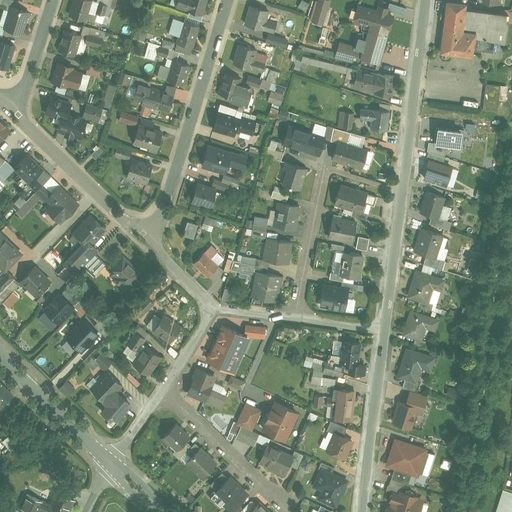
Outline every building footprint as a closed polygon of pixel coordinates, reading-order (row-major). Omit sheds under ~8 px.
[(14,1),(12,0),(0,0),(0,4),(7,7),(6,11),(10,12),(12,7),(14,1)] [(92,0),(91,0),(74,0),(70,15),(86,20),(92,0)] [(206,0),(178,0),(177,7),(190,11),(202,14),(203,14),(206,0)] [(300,0),(297,7),(305,11),(309,4),(300,0)] [(330,1),(325,0),(319,0),(313,21),(323,24),(330,1)] [(509,14),(465,9),(465,4),(448,2),(442,51),(473,55),(473,49),(494,51),(495,42),(505,44),(509,14)] [(107,5),(100,3),(97,13),(104,15),(107,6),(107,5)] [(406,8),(390,3),(388,9),(404,14),(406,8)] [(269,11),(252,5),(247,24),(263,29),(263,28),(275,32),(277,23),(266,20),(269,11)] [(360,49),(340,43),(337,53),(326,50),(324,55),(378,69),(393,16),(386,14),(388,9),(380,7),(378,12),(359,6),(355,22),(363,24),(363,27),(365,35),(360,49)] [(12,7),(10,12),(5,29),(22,34),(29,12),(12,7)] [(202,14),(190,11),(188,16),(202,20),(203,15),(203,14),(202,14)] [(200,26),(184,21),(178,42),(192,47),(196,34),(197,34),(200,26)] [(132,39),(144,40),(146,27),(134,25),(132,39)] [(101,30),(90,26),(88,34),(99,37),(101,30)] [(82,35),(65,30),(59,50),(76,56),(81,38),(82,35)] [(263,41),(283,48),(286,39),(266,33),(263,41)] [(88,34),(86,40),(85,43),(86,43),(101,48),(103,39),(99,37),(88,34)] [(81,38),(76,56),(82,58),(86,43),(85,43),(86,40),(81,38)] [(1,42),(0,41),(0,67),(7,70),(15,46),(1,42)] [(257,49),(240,44),(234,63),(251,68),(254,59),(257,49)] [(169,49),(160,46),(158,54),(167,57),(169,49)] [(358,69),(303,55),(302,61),(347,73),(346,78),(355,80),(358,69)] [(266,63),(254,59),(251,68),(264,71),(266,63)] [(190,65),(175,61),(169,80),(184,84),(190,65)] [(74,67),(59,63),(54,81),(68,85),(69,84),(78,87),(83,72),(73,69),(74,67)] [(102,69),(90,65),(87,71),(100,75),(102,69)] [(377,74),(358,69),(355,80),(354,85),(375,90),(375,94),(392,96),(393,94),(394,83),(395,76),(378,74),(377,74)] [(241,78),(226,73),(223,84),(222,83),(219,92),(235,97),(236,97),(240,84),(241,78)] [(152,80),(133,75),(130,85),(137,87),(139,83),(150,86),(152,80)] [(263,80),(250,75),(247,82),(260,86),(263,80)] [(150,86),(139,83),(137,87),(134,97),(148,101),(148,99),(154,101),(152,105),(169,110),(174,95),(158,90),(158,89),(150,86)] [(102,106),(110,108),(114,86),(106,84),(102,106)] [(243,85),(240,84),(236,97),(235,97),(234,101),(240,103),(245,105),(245,104),(251,88),(243,85)] [(500,86),(487,85),(483,110),(497,112),(500,86)] [(71,104),(51,97),(46,113),(62,119),(66,120),(68,114),(71,104)] [(253,107),(245,104),(245,105),(240,103),(238,109),(251,113),(253,107)] [(103,110),(87,104),(84,113),(94,116),(93,119),(99,121),(103,110)] [(373,109),(361,107),(359,118),(371,119),(373,109)] [(269,108),(268,115),(275,116),(276,110),(269,108)] [(379,109),(373,108),(373,109),(371,119),(370,127),(387,129),(390,110),(379,109)] [(110,111),(103,109),(103,110),(99,121),(106,124),(110,111)] [(277,118),(284,120),(287,112),(280,110),(277,118)] [(237,117),(220,112),(220,111),(219,111),(219,112),(214,128),(214,129),(215,129),(234,135),(235,134),(234,134),(236,128),(251,132),(252,133),(253,133),(256,121),(239,116),(238,115),(238,117),(237,117)] [(139,117),(122,112),(120,119),(136,125),(139,117)] [(353,113),(344,112),(344,118),(343,127),(351,128),(353,113)] [(87,120),(68,114),(66,120),(62,119),(58,130),(66,133),(65,135),(73,137),(74,135),(81,138),(87,120)] [(262,123),(256,121),(253,133),(258,134),(259,135),(259,134),(263,123),(262,122),(262,123)] [(163,132),(140,125),(135,142),(150,146),(149,148),(157,151),(163,132)] [(334,127),(328,125),(324,137),(325,137),(324,138),(331,140),(334,127)] [(312,133),(290,126),(284,142),(287,143),(287,144),(319,154),(324,138),(325,137),(324,137),(324,138),(312,134),(312,133)] [(434,142),(434,145),(446,147),(462,148),(464,129),(436,126),(434,142)] [(351,132),(334,127),(331,140),(338,142),(338,141),(348,144),(351,132)] [(284,142),(271,138),(269,147),(284,152),(287,144),(287,143),(284,142)] [(348,144),(338,141),(338,142),(333,158),(362,168),(368,150),(348,144)] [(428,142),(427,151),(428,151),(445,156),(446,147),(434,145),(434,142),(428,142)] [(99,146),(91,154),(96,159),(104,151),(99,146)] [(231,153),(209,146),(204,165),(226,172),(229,163),(231,153)] [(132,151),(117,147),(115,154),(130,159),(132,151)] [(284,152),(269,147),(267,154),(282,159),(284,152)] [(426,159),(429,160),(443,164),(445,157),(445,156),(428,151),(426,159)] [(247,157),(231,152),(231,153),(229,163),(244,167),(247,157)] [(27,155),(16,167),(30,181),(36,176),(43,169),(27,155)] [(152,165),(132,159),(127,176),(137,179),(137,178),(147,181),(146,182),(147,182),(152,165)] [(427,167),(424,178),(445,185),(451,167),(443,164),(429,160),(426,167),(427,167)] [(307,168),(287,162),(285,169),(288,170),(283,183),(290,185),(300,189),(304,177),(303,177),(306,168),(307,169),(307,168)] [(44,184),(36,176),(30,181),(29,183),(37,191),(44,184)] [(233,185),(215,179),(213,185),(230,191),(233,185)] [(218,189),(198,183),(193,201),(201,203),(201,201),(213,205),(218,189)] [(53,192),(44,184),(37,191),(36,193),(45,201),(47,199),(53,192)] [(368,193),(341,184),(336,203),(354,208),(362,211),(365,203),(368,193)] [(73,198),(60,185),(53,192),(47,199),(52,204),(60,211),(73,198)] [(288,195),(273,190),(271,196),(286,201),(288,195)] [(444,196),(428,191),(421,213),(431,216),(437,218),(444,196)] [(378,196),(368,193),(365,203),(372,205),(375,206),(378,196)] [(73,198),(60,211),(52,204),(48,209),(61,222),(78,204),(73,198)] [(300,205),(279,202),(275,225),(295,229),(300,205)] [(372,205),(365,203),(362,211),(369,213),(372,205)] [(362,211),(354,208),(352,214),(367,219),(369,213),(362,211)] [(105,229),(91,216),(75,233),(86,244),(89,246),(91,244),(105,229)] [(205,216),(201,228),(212,232),(216,219),(205,216)] [(437,218),(431,216),(429,223),(442,227),(445,220),(437,218)] [(357,222),(333,217),(330,236),(353,241),(357,222)] [(199,224),(188,221),(183,235),(194,238),(199,224)] [(268,225),(254,223),(253,229),(267,231),(268,225)] [(442,235),(423,228),(415,251),(426,255),(434,257),(442,235)] [(267,231),(253,229),(252,235),(266,237),(267,231)] [(0,233),(0,265),(5,270),(21,253),(0,233)] [(370,238),(359,236),(357,248),(367,250),(370,238)] [(292,241),(269,237),(267,249),(269,249),(267,260),(288,263),(289,255),(288,255),(290,242),(291,243),(292,241)] [(345,245),(332,243),(331,249),(343,252),(343,251),(344,251),(345,245)] [(77,254),(77,255),(85,263),(97,250),(91,244),(89,246),(86,244),(77,254)] [(213,245),(206,252),(211,258),(219,250),(213,245)] [(205,251),(194,262),(208,276),(219,265),(211,258),(206,252),(205,251)] [(344,251),(343,251),(343,252),(339,273),(339,274),(345,275),(359,278),(364,255),(344,251)] [(75,252),(65,262),(75,273),(85,263),(77,255),(77,254),(75,252)] [(97,255),(96,254),(84,266),(94,275),(106,263),(105,263),(96,255),(97,255)] [(434,257),(426,255),(423,263),(437,268),(440,258),(434,257)] [(127,261),(124,258),(124,257),(123,256),(116,264),(118,266),(114,271),(111,269),(111,270),(112,271),(111,272),(113,274),(114,273),(120,279),(118,282),(125,289),(141,273),(133,266),(133,267),(128,262),(128,261),(128,260),(127,261)] [(257,258),(243,256),(242,262),(256,264),(257,258)] [(445,260),(440,258),(437,268),(442,269),(445,260)] [(242,262),(234,260),(231,269),(241,271),(241,268),(254,271),(256,264),(242,262)] [(35,266),(21,280),(37,296),(51,282),(35,266)] [(282,276),(259,271),(254,296),(256,296),(256,297),(264,299),(276,301),(278,292),(277,292),(280,276),(281,276),(282,276)] [(443,279),(417,271),(414,281),(415,281),(413,286),(412,286),(409,296),(420,299),(428,302),(428,301),(432,286),(440,289),(443,279)] [(339,273),(332,272),(330,278),(343,281),(344,281),(345,275),(339,274),(339,273)] [(9,273),(0,282),(0,288),(2,291),(3,291),(2,290),(14,278),(15,278),(9,273)] [(3,291),(2,291),(0,293),(0,297),(4,301),(21,284),(15,278),(3,291)] [(344,281),(343,281),(342,287),(349,288),(357,290),(358,284),(344,281)] [(342,287),(324,284),(322,300),(330,301),(329,307),(345,310),(349,288),(342,287)] [(82,297),(70,285),(63,292),(64,293),(62,295),(73,305),(75,303),(76,304),(82,297)] [(61,294),(56,300),(54,299),(50,304),(51,305),(46,310),(59,322),(74,306),(73,305),(62,295),(61,294)] [(264,299),(256,297),(256,296),(254,296),(252,295),(251,304),(263,306),(264,299)] [(147,296),(134,311),(141,318),(154,303),(147,296)] [(428,302),(420,299),(418,306),(431,310),(433,303),(428,301),(428,302)] [(438,320),(412,311),(411,312),(412,312),(409,320),(404,334),(416,338),(421,339),(422,339),(425,326),(434,329),(434,330),(435,330),(438,320)] [(181,327),(164,315),(154,330),(171,341),(181,327)] [(83,319),(67,336),(82,350),(97,333),(83,319)] [(248,336),(224,325),(209,360),(232,371),(248,336)] [(145,338),(136,332),(132,338),(141,344),(145,338)] [(161,356),(146,346),(146,347),(141,344),(132,338),(128,345),(137,351),(137,350),(141,353),(139,357),(137,356),(133,362),(135,363),(134,365),(149,374),(161,356)] [(421,339),(416,338),(414,343),(424,346),(426,340),(422,339),(421,339)] [(361,343),(343,341),(341,363),(350,364),(349,371),(364,373),(365,365),(358,364),(361,343)] [(97,348),(84,360),(93,368),(98,363),(105,370),(111,364),(101,354),(102,353),(97,348)] [(434,357),(407,349),(399,375),(406,377),(417,380),(421,366),(431,369),(434,357)] [(345,366),(327,361),(324,370),(342,376),(345,366)] [(213,375),(198,368),(194,378),(195,378),(189,392),(189,393),(189,392),(205,399),(205,400),(220,407),(226,394),(211,388),(212,385),(209,384),(213,375)] [(108,371),(97,382),(99,384),(93,390),(106,403),(113,396),(112,395),(116,391),(121,385),(122,386),(123,385),(108,371)] [(129,374),(126,377),(137,387),(140,384),(129,374)] [(246,382),(232,376),(229,383),(243,389),(246,382)] [(336,379),(312,376),(311,383),(335,386),(336,379)] [(417,380),(406,377),(403,387),(411,389),(417,391),(420,381),(417,380)] [(0,382),(0,409),(14,395),(0,382)] [(75,389),(67,382),(61,388),(69,396),(75,389)] [(355,391),(335,389),(334,397),(328,396),(327,405),(337,406),(335,418),(352,420),(355,391)] [(417,391),(411,389),(406,403),(418,406),(416,410),(422,412),(428,395),(417,391)] [(118,394),(116,391),(112,395),(113,396),(106,403),(108,405),(102,411),(111,419),(113,416),(117,419),(130,404),(118,393),(118,394)] [(406,403),(400,401),(396,413),(396,414),(394,422),(411,427),(416,410),(418,406),(406,403)] [(298,413),(276,402),(271,412),(268,418),(268,419),(264,429),(285,439),(298,413)] [(261,410),(247,403),(237,423),(252,430),(261,410)] [(348,428),(331,420),(327,430),(335,434),(335,433),(344,437),(348,428)] [(177,423),(163,437),(171,444),(173,442),(179,448),(180,448),(187,440),(191,437),(183,430),(177,425),(178,424),(177,423)] [(260,434),(242,426),(237,437),(255,445),(260,434)] [(344,437),(335,433),(335,434),(328,450),(345,458),(353,441),(344,437)] [(426,449),(396,439),(387,465),(395,467),(418,474),(418,473),(426,451),(426,449)] [(187,440),(180,448),(179,448),(174,453),(180,458),(187,452),(192,446),(187,440)] [(192,446),(187,452),(192,457),(201,447),(196,442),(192,446)] [(293,455),(269,445),(261,461),(277,468),(275,471),(285,475),(289,465),(294,456),(293,455)] [(217,463),(201,447),(192,457),(194,459),(189,463),(203,477),(217,463)] [(304,455),(296,451),(293,455),(294,456),(289,465),(298,469),(304,455)] [(435,454),(426,451),(418,473),(428,476),(435,454)] [(335,468),(322,462),(319,469),(322,470),(322,469),(332,474),(335,468)] [(75,493),(84,476),(66,466),(56,484),(75,493)] [(418,474),(395,467),(391,478),(405,483),(418,487),(414,485),(418,474)] [(332,474),(322,469),(322,470),(314,486),(323,490),(319,498),(336,505),(348,481),(332,474)] [(222,472),(211,485),(217,491),(229,479),(222,472)] [(217,491),(211,497),(221,507),(225,504),(231,510),(238,503),(248,493),(231,477),(229,479),(217,491)] [(405,483),(391,478),(389,484),(386,490),(393,493),(394,492),(400,494),(401,491),(402,489),(403,489),(405,483)] [(511,511),(511,493),(503,490),(496,511),(511,511)] [(401,491),(400,494),(394,492),(393,493),(390,496),(391,501),(393,501),(391,507),(389,506),(386,510),(385,511),(419,511),(422,502),(416,500),(417,496),(401,491)] [(68,511),(74,500),(57,492),(51,505),(47,511),(68,511)] [(39,511),(44,502),(28,494),(20,511),(23,511),(39,511)] [(243,508),(246,511),(249,511),(257,505),(252,500),(243,508)] [(44,502),(39,511),(47,511),(51,505),(44,502)] [(267,510),(260,503),(260,502),(257,505),(249,511),(270,511),(268,509),(267,510)] [(238,503),(231,510),(229,511),(228,511),(239,511),(243,508),(238,503)]
